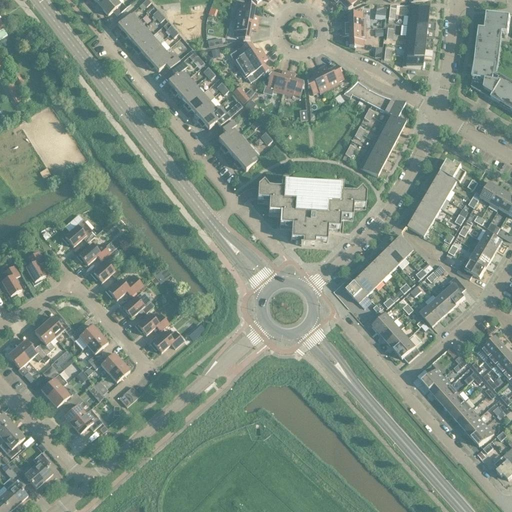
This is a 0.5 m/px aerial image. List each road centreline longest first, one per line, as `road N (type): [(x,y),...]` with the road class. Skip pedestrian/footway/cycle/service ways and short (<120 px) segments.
road 1 (tertiary): [(211,222),(36,0)]
road 2 (residential): [(86,481),(266,327)]
road 3 (residential): [(307,291),(393,204),(438,114)]
road 4 (residential): [(235,205),(99,37)]
road 5 (tertiary): [(464,511),(352,384)]
road 6 (residential): [(113,397),(147,365),(73,283)]
road 7 (unclassified): [(506,500),(399,386)]
road 8 (unclassified): [(438,114),(320,43)]
road 9 (residential): [(86,481),(0,384)]
